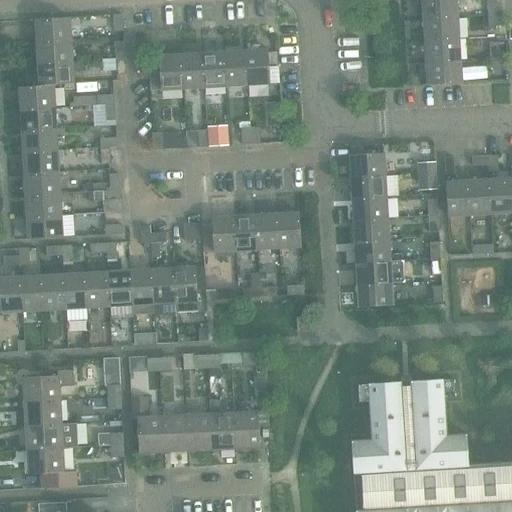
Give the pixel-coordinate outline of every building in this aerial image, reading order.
[(422,0),(423,20),(458,18),(457,0),(422,0)] [(496,0),(487,1),(488,17),(497,17),(496,0)] [(122,14),(113,15),(114,31),(123,31),(122,14)] [(505,16),(497,17),(488,17),(488,26),(505,26),(505,16)] [(35,20),(36,42),(72,40),(70,18),(35,20)] [(459,40),(458,18),(423,20),(425,42),(459,40)] [(36,42),(37,63),(73,61),(72,40),(36,42)] [(460,61),(459,40),(425,42),(426,63),(460,61)] [(115,43),(116,59),(125,58),(124,42),(115,43)] [(489,43),(490,59),(500,59),(499,43),(489,43)] [(247,85),(270,84),(269,65),(268,53),(268,50),(245,51),(247,85)] [(226,86),(247,85),(245,51),(224,52),(226,86)] [(204,88),(226,86),(224,52),(202,53),(204,88)] [(277,52),(268,53),(269,65),(278,65),(277,52)] [(183,89),(204,88),(202,53),(181,55),(183,89)] [(161,90),(183,89),(181,55),(159,56),(161,90)] [(117,75),(126,75),(125,58),(116,59),(117,75)] [(507,58),(500,59),(490,59),(491,69),(507,68),(507,58)] [(73,61),(37,63),(39,86),(54,85),(74,84),(73,72),(82,71),(82,61),(73,62),(73,61)] [(462,83),(460,61),(426,63),(427,85),(462,83)] [(55,108),(54,85),(39,86),(20,87),(21,110),(55,108)] [(69,107),(96,106),(105,105),(114,105),(113,95),(72,97),(73,103),(69,103),(69,107)] [(114,105),(105,105),(106,121),(115,121),(114,105)] [(57,130),(55,108),(21,110),(22,132),(57,130)] [(228,125),(206,126),(206,129),(207,146),(216,146),(229,145),(228,125)] [(259,126),(250,127),(251,144),(260,143),(259,126)] [(240,127),(241,144),(251,144),(250,127),(240,127)] [(198,130),(199,147),(207,146),(206,129),(198,130)] [(58,151),(57,130),(22,132),(23,153),(58,151)] [(152,132),(152,138),(153,150),(162,149),(161,132),(152,132)] [(109,148),(116,147),(116,139),(100,140),(100,148),(109,148)] [(110,165),(109,148),(100,148),(101,166),(110,165)] [(59,173),(58,151),(23,153),(25,175),(59,173)] [(350,156),(351,178),(385,176),(383,154),(350,156)] [(498,173),(497,155),(487,156),(487,166),(488,173),(498,173)] [(472,167),(487,166),(487,156),(472,157),(472,167)] [(455,175),(453,158),(444,158),(445,176),(455,175)] [(435,173),(435,163),(418,164),(418,174),(435,173)] [(60,195),(59,173),(25,175),(26,197),(60,195)] [(436,189),(435,173),(418,174),(419,190),(436,189)] [(108,175),(109,191),(119,191),(118,175),(110,175),(108,175)] [(351,178),(352,199),(386,197),(385,176),(351,178)] [(491,215),(511,213),(511,204),(510,179),(489,180),(491,215)] [(470,216),(491,215),(489,180),(468,182),(470,216)] [(82,192),(93,192),(106,191),(106,183),(105,183),(105,181),(97,182),(97,183),(91,183),(91,184),(82,184),(82,192)] [(448,218),(470,216),(468,182),(446,183),(448,218)] [(103,202),(119,201),(119,191),(109,191),(106,191),(93,192),(94,201),(103,200),(103,202)] [(62,216),(60,195),(26,197),(27,218),(62,216)] [(352,199),(353,220),(387,219),(386,197),(352,199)] [(427,200),(428,217),(437,216),(437,200),(427,200)] [(278,249),(301,248),(299,213),(276,214),(278,249)] [(257,250),(278,249),(276,214),(255,216),(257,250)] [(63,238),(62,216),(27,218),(28,240),(63,238)] [(236,252),(257,250),(255,216),(234,217),(236,252)] [(429,233),(438,232),(437,216),(428,217),(429,233)] [(214,253),(236,252),(234,217),(212,218),(214,253)] [(353,220),(354,242),(388,240),(387,219),(353,220)] [(121,235),(121,225),(104,226),(105,235),(121,235)] [(203,240),(202,225),(182,226),(183,241),(203,240)] [(140,244),(150,243),(149,228),(139,228),(140,244)] [(165,233),(150,234),(150,243),(165,242),(165,233)] [(354,242),(355,264),(389,262),(388,240),(354,242)] [(429,243),(430,260),(440,260),(439,242),(429,243)] [(116,261),(115,244),(105,245),(106,254),(106,261),(116,261)] [(91,255),(106,254),(105,245),(90,246),(91,255)] [(47,257),(62,256),(61,247),(47,248),(47,257)] [(72,263),(71,247),(61,247),(62,256),(62,264),(72,263)] [(19,250),(19,257),(19,266),(29,266),(28,249),(19,250)] [(4,267),(19,266),(19,257),(3,257),(4,267)] [(431,277),(441,277),(440,260),(430,260),(431,277)] [(389,262),(355,264),(357,285),(391,283),(403,283),(402,261),(389,262)] [(175,303),(176,312),(198,311),(198,302),(196,268),(173,269),(175,303)] [(153,304),(175,303),(173,269),(151,271),(153,304)] [(131,306),(153,304),(151,271),(129,272),(131,306)] [(109,307),(131,306),(129,272),(108,273),(109,307)] [(88,308),(109,307),(108,273),(86,274),(88,308)] [(66,309),(88,308),(86,274),(64,275),(66,309)] [(243,289),(244,298),(260,297),(260,287),(259,274),(250,274),(251,288),(243,289)] [(44,310),(66,309),(64,275),(42,276),(44,310)] [(23,312),(44,310),(42,276),(21,278),(23,312)] [(0,302),(1,313),(23,312),(21,278),(0,278),(0,302)] [(358,308),(392,306),(391,283),(357,285),(358,308)] [(304,285),(287,286),(287,296),(304,295),(304,285)] [(443,303),(442,286),(432,287),(433,304),(443,303)] [(276,287),(260,287),(260,297),(277,296),(276,287)] [(216,290),(216,300),(233,299),(233,289),(216,290)] [(307,332),(306,316),(296,317),(297,332),(307,332)] [(207,330),(199,330),(199,342),(208,342),(207,330)] [(89,340),(80,341),(81,349),(90,349),(89,340)] [(24,342),(16,342),(17,353),(25,352),(24,342)] [(207,356),(208,369),(220,368),(220,364),(231,364),(231,353),(219,354),(219,355),(207,356)] [(231,353),(231,364),(244,363),(244,367),(256,366),(255,354),(243,354),(243,353),(231,353)] [(130,357),(130,368),(148,367),(148,371),(160,371),(159,358),(147,359),(147,356),(130,357)] [(208,369),(207,356),(196,356),(197,369),(208,369)] [(159,358),(160,371),(172,370),(172,358),(159,358)] [(61,400),(60,388),(75,387),(74,371),(58,372),(58,376),(24,378),(25,402),(61,400)] [(265,377),(254,377),(255,389),(266,388),(265,377)] [(511,511),(511,461),(468,465),(467,433),(447,435),(444,397),(455,397),(454,379),(369,384),(372,440),(352,442),(353,473),(355,511),(511,511)] [(107,386),(108,398),(122,398),(121,385),(107,386)] [(133,419),(138,419),(139,454),(164,452),(162,416),(149,417),(148,397),(132,398),(133,419)] [(108,411),(122,410),(122,398),(108,398),(108,411)] [(62,424),(61,400),(25,402),(26,426),(62,424)] [(209,401),(210,414),(211,450),(235,449),(234,413),(220,414),(220,400),(209,401)] [(267,411),(258,412),(259,427),(268,427),(267,411)] [(234,413),(235,449),(260,448),(259,427),(258,412),(234,413)] [(211,450),(210,414),(186,415),(188,451),(211,450)] [(188,451),(186,415),(162,416),(164,452),(188,451)] [(63,448),(65,448),(78,447),(76,424),(62,424),(26,426),(27,450),(63,448)] [(109,435),(110,446),(124,446),(123,434),(109,435)] [(109,435),(98,435),(99,447),(110,446),(109,435)] [(111,458),(124,458),(124,446),(110,446),(111,458)] [(63,448),(27,450),(28,474),(40,474),(41,489),(79,487),(78,472),(64,473),(63,448)] [(122,468),(111,468),(111,481),(122,481),(122,468)] [(39,505),(39,511),(67,511),(67,503),(39,505)]
